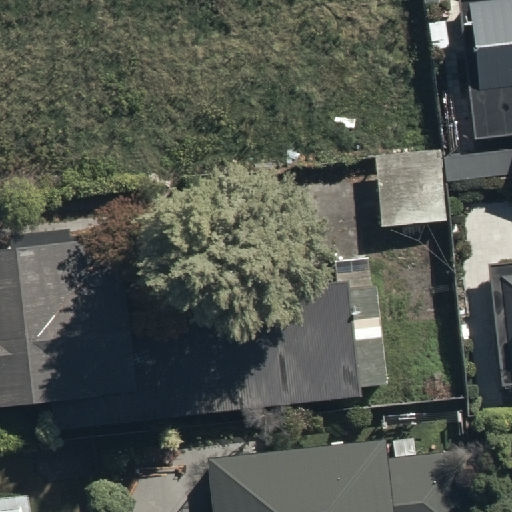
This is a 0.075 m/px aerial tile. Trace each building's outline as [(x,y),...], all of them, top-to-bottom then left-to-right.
[(94,0),(98,37),(202,30),(199,0),(94,0)] [(511,1),(459,6),(469,150),(511,147),(511,1)] [(0,190),(117,178),(109,107),(96,108),(94,88),(77,90),(71,36),(0,43),(0,190)] [(9,243),(11,261),(0,261),(0,424),(50,420),(52,437),(359,408),(358,393),(385,390),(375,292),(369,293),(366,259),(334,262),(336,288),(125,308),(123,283),(84,287),(81,254),(64,256),(62,238),(9,243)] [(511,270),(490,272),(501,398),(511,397),(511,270)] [(468,511),(463,457),(412,462),(411,445),(389,447),(391,465),(382,466),(381,459),(205,476),(208,511),(468,511)]
